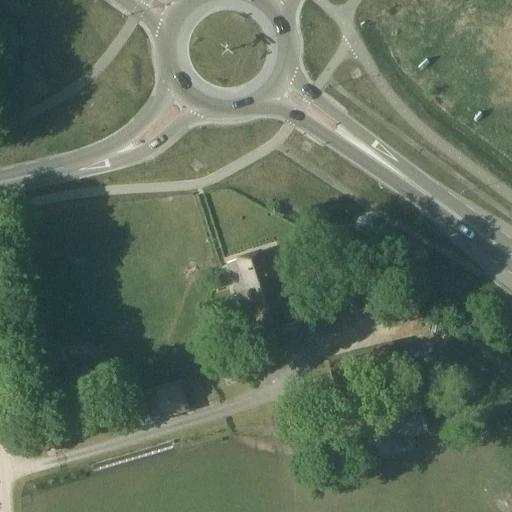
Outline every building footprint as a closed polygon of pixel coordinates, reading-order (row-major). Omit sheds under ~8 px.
[(271,252),(227,266),(251,339),(295,325),(271,252)] [(358,297),(346,300),(351,315),(362,312),(358,297)] [(73,347),(68,352),(68,359),(73,363),(88,363),(92,359),(92,352),(88,347),(73,347)] [(147,396),(154,420),(185,411),(178,387),(147,396)] [(420,402),(373,413),(380,445),(427,434),(420,402)]
